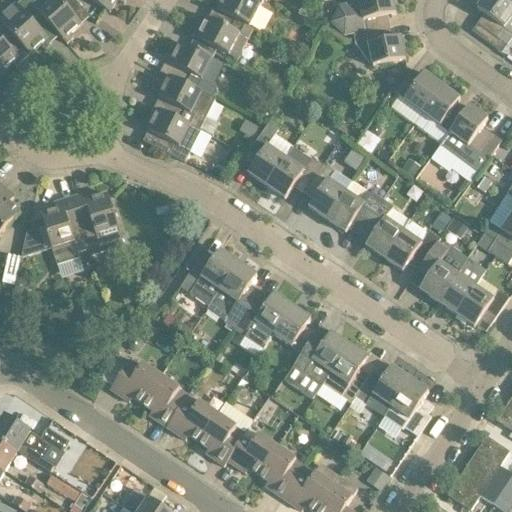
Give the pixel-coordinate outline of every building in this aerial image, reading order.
[(0,23),(3,27),(6,31),(10,35),(11,35),(30,57),(41,47),(45,51),(59,38),(41,16),(33,7),(32,7),(25,0),(24,0),(0,21),(0,23)] [(40,0),(33,7),(41,16),(59,38),(60,38),(67,47),(74,41),(70,37),(90,19),(72,0),(40,0)] [(86,0),(109,15),(118,2),(122,5),(125,0),(86,0)] [(245,27),(249,30),(264,0),(223,0),(217,13),(245,27)] [(345,38),(365,34),(366,35),(390,30),(387,19),(396,17),(392,0),(364,0),(359,1),(361,13),(353,14),(346,7),(339,8),(331,25),(345,38)] [(511,9),(499,0),(485,0),(477,11),(485,17),(478,26),(497,41),(504,31),(511,36),(511,9)] [(511,0),(499,0),(511,9),(511,0)] [(200,35),(195,32),(191,40),(229,58),(245,27),(217,13),(212,11),(200,35)] [(10,35),(6,31),(3,27),(0,29),(0,75),(0,76),(12,66),(15,70),(30,57),(11,35),(10,35)] [(406,62),(401,40),(392,42),(390,30),(366,35),(373,69),(406,62)] [(222,66),(180,45),(173,59),(168,57),(159,75),(164,77),(186,88),(187,88),(214,102),(215,101),(211,99),(216,90),(214,83),(222,66)] [(395,96),(422,116),(442,89),(424,76),(419,83),(409,76),(395,96)] [(166,86),(154,110),(190,129),(201,134),(203,130),(201,129),(202,127),(192,123),(196,114),(206,119),(214,102),(187,88),(186,88),(164,77),(161,84),(166,86)] [(440,149),(441,149),(465,117),(464,116),(455,110),(460,102),(442,89),(422,116),(450,136),(440,149)] [(478,177),(488,164),(502,144),(483,130),(488,123),(470,109),(464,116),(465,117),(441,149),(478,177)] [(169,157),(185,165),(201,134),(190,129),(154,110),(150,117),(155,120),(143,144),(169,157)] [(267,189),(293,150),(294,148),(275,135),(279,129),(270,123),(243,162),(253,169),(248,177),(267,189)] [(293,150),(267,189),(285,202),(294,189),(304,196),(310,187),(323,168),(311,159),(310,161),(293,150)] [(327,223),(346,195),(327,183),(333,174),(323,168),(310,187),(304,196),(314,203),(309,210),(327,223)] [(0,187),(0,238),(20,216),(9,206),(14,200),(0,187)] [(124,247),(119,231),(108,197),(93,202),(91,195),(73,201),(89,253),(90,257),(124,247)] [(346,195),(327,223),(346,235),(351,228),(361,235),(368,226),(382,204),(371,196),(363,207),(346,195)] [(89,253),(73,201),(54,207),(56,213),(41,218),(57,268),(80,261),(78,256),(89,253)] [(368,226),(361,235),(371,241),(366,249),(384,262),(403,234),(410,224),(392,212),(393,211),(382,204),(368,226)] [(511,218),(495,243),(511,254),(511,218)] [(408,266),(418,273),(440,241),(429,234),(427,236),(410,224),(403,234),(384,262),(403,274),(408,266)] [(440,241),(418,273),(429,280),(420,293),(438,305),(468,261),(451,249),(448,253),(437,246),(441,242),(440,241)] [(488,255),(508,268),(511,262),(511,254),(495,243),(488,255)] [(211,306),(238,266),(220,253),(215,261),(205,254),(180,290),(208,310),(211,306)] [(468,261),(438,305),(457,318),(475,290),(483,278),(486,274),(468,261)] [(224,324),(235,332),(258,298),(248,291),(257,278),(238,266),(211,306),(228,317),(224,324)] [(475,290),(457,318),(475,330),(480,323),(490,329),(510,301),(499,293),(493,302),(475,290)] [(273,337),(274,337),(292,309),(274,297),(269,305),(258,298),(235,332),(246,339),(246,338),(264,350),(273,337)] [(311,322),(292,309),(274,337),(292,349),(301,356),(302,356),(309,346),(316,336),(315,336),(306,330),(311,322)] [(323,387),(323,388),(350,348),(321,329),(315,336),(316,336),(309,346),(302,356),(285,383),(312,403),(322,389),(323,387)] [(356,401),(373,375),(363,368),(368,361),(350,348),(323,388),(351,407),(356,400),(356,401)] [(132,401),(142,407),(161,379),(143,367),(136,377),(126,370),(110,393),(129,406),(132,401)] [(356,401),(385,420),(410,382),(392,370),(383,382),(373,375),(356,401)] [(161,379),(142,407),(152,414),(149,419),(167,431),(182,408),(173,402),(180,392),(161,379)] [(418,440),(431,420),(428,418),(434,409),(423,402),(429,395),(410,382),(385,420),(402,432),(403,430),(418,440)] [(511,401),(497,425),(511,434),(511,401)] [(182,408),(167,431),(185,444),(189,439),(199,445),(217,417),(199,405),(192,415),(182,408)] [(227,465),(239,447),(238,446),(229,440),(236,430),(217,417),(199,445),(208,452),(205,457),(224,470),(227,465)] [(6,420),(0,429),(0,443),(53,477),(57,469),(44,461),(52,449),(63,457),(71,445),(48,431),(42,442),(6,420)] [(258,478),(277,450),(259,438),(252,448),(242,441),(238,446),(239,447),(227,465),(245,477),(248,472),(258,478)] [(487,440),(467,469),(504,494),(511,481),(511,477),(500,470),(510,455),(487,440)] [(0,443),(0,470),(6,474),(18,455),(25,460),(21,467),(43,480),(42,482),(47,486),(53,477),(0,443)] [(265,490),(283,502),(298,479),(289,473),(296,463),(277,450),(258,478),(268,485),(265,490)] [(504,494),(467,469),(448,499),(467,511),(472,511),(481,500),(494,509),(504,494)] [(317,511),(334,488),(315,476),(308,486),(298,479),(283,502),(297,511),(303,511),(305,510),(308,511),(317,511)] [(28,488),(40,496),(45,489),(33,481),(28,488)] [(346,511),(345,511),(352,501),(334,488),(317,511),(346,511)] [(144,510),(142,511),(162,511),(134,493),(130,500),(144,510)] [(511,511),(511,499),(504,494),(494,509),(499,511),(511,511)] [(84,497),(77,508),(82,511),(84,511),(91,502),(84,497)] [(20,501),(15,508),(21,511),(30,511),(33,509),(20,501)]
